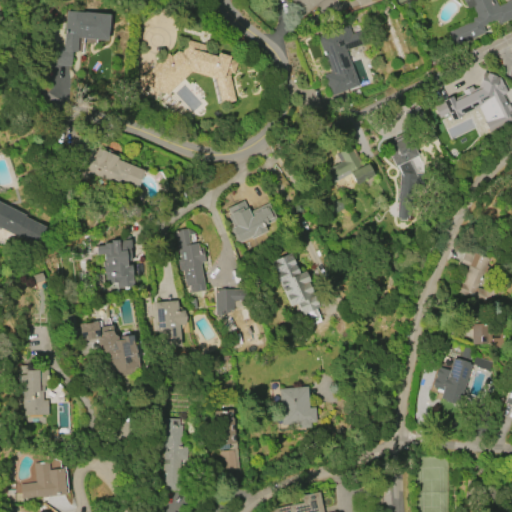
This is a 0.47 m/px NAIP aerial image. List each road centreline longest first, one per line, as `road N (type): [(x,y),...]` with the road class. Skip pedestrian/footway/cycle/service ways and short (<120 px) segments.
road 1 (residential): [(511,159),(468,204),(415,339),(393,446),(396,511)]
road 2 (residential): [(273,133),(250,151),(199,154),(46,100),(0,15)]
road 3 (residential): [(511,450),(393,446),(271,493),(243,511)]
road 4 (residential): [(351,115),(511,33)]
road 5 (residential): [(224,0),(286,70),(287,101),(273,133)]
